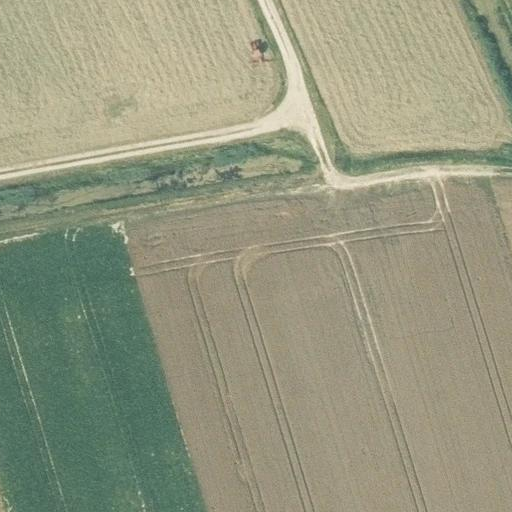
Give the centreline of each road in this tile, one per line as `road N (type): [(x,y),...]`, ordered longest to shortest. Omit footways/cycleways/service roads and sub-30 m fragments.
road 1 (track): [(0,173),(306,115)]
road 2 (track): [(257,0),(306,115)]
